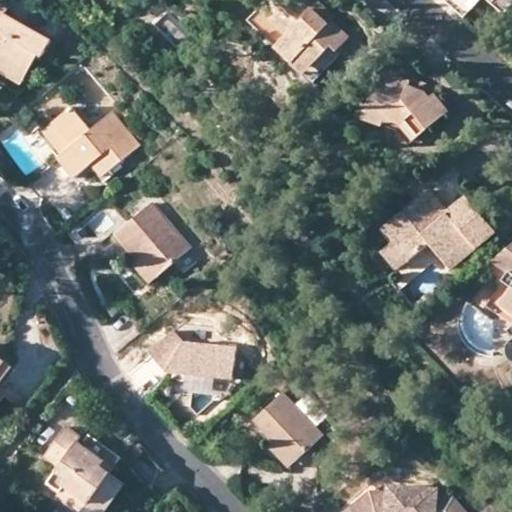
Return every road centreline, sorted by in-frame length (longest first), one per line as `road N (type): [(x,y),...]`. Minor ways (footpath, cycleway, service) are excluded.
road 1 (residential): [(230,511),(119,401),(40,250),(0,206)]
road 2 (residential): [(511,90),(406,0)]
